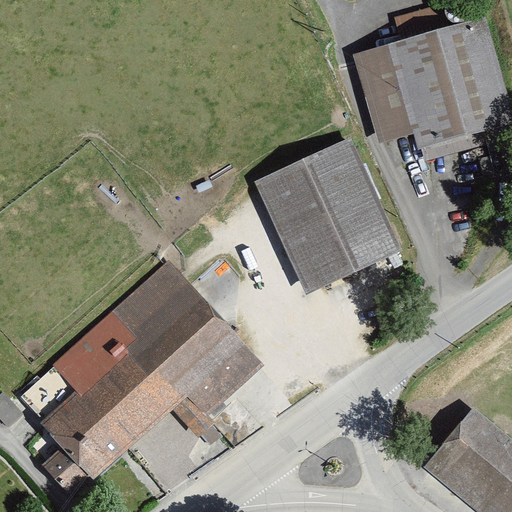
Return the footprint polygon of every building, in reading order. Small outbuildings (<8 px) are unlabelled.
[(511,74),(495,18),(362,57),(387,143),(419,133),(427,163),(511,138),(511,74)] [(356,137),(265,181),(319,291),(410,247),(356,137)] [(126,218),(8,323),(42,361),(160,256),(126,218)] [(175,260),(59,366),(80,389),(48,418),(99,474),(175,405),(199,430),(271,364),(175,260)] [(511,511),(511,445),(471,413),(427,466),(483,511),(511,511)]
